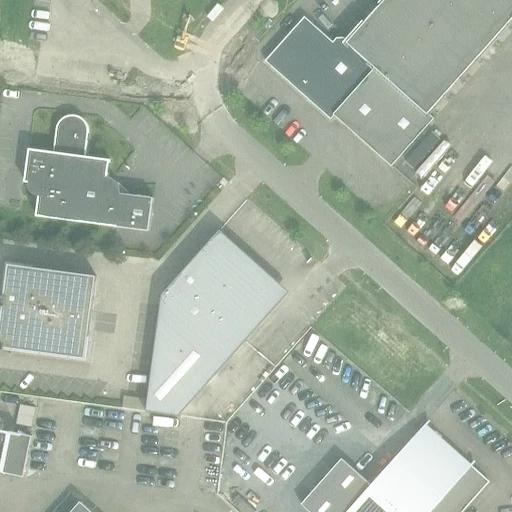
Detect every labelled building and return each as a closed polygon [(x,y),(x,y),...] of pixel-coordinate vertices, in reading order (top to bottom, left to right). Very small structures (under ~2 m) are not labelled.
[(511,19),(511,0),(384,0),(348,41),(344,38),(337,38),(333,42),(305,17),(265,61),(331,120),(335,115),(392,166),(434,118),(428,113),(511,19)] [(37,196),(39,196),(36,216),(149,231),(153,198),(121,193),(121,191),(120,188),(120,186),(119,184),(118,182),(116,180),(114,179),(112,178),(110,177),(108,176),(110,160),(85,156),(88,134),(89,131),(88,128),(88,126),(86,123),(85,121),(83,119),(81,117),(78,116),(76,115),(73,115),(71,115),(68,116),(65,117),(63,118),(61,120),(59,122),(58,124),(57,127),(56,129),(54,152),(29,149),(25,182),(28,183),(28,185),(29,187),(29,189),(30,191),(31,192),(33,194),(35,195),(37,196)] [(483,179),(501,158),(493,151),(475,173),(483,179)] [(415,183),(389,210),(396,217),(423,190),(415,183)] [(230,248),(235,243),(220,230),(162,295),(146,412),(179,416),(246,341),(241,337),(257,319),(261,322),(268,314),(264,311),(280,293),(247,263),(251,259),(243,253),(240,256),(230,248)] [(448,266),(464,248),(456,241),(441,259),(448,266)] [(0,306),(3,307),(90,319),(96,276),(33,268),(9,265),(4,296),(0,295),(0,298),(0,306)] [(90,319),(3,307),(0,328),(0,350),(4,351),(5,347),(12,348),(12,349),(85,358),(90,319)] [(294,353),(229,425),(266,458),(331,386),(294,353)] [(20,404),(16,424),(31,427),(35,407),(20,404)] [(462,511),(489,482),(425,425),(347,511),(462,511)] [(10,434),(2,473),(23,477),(26,460),(31,436),(21,434),(10,431),(9,434),(10,434)] [(92,511),(81,502),(71,511),(92,511)]
